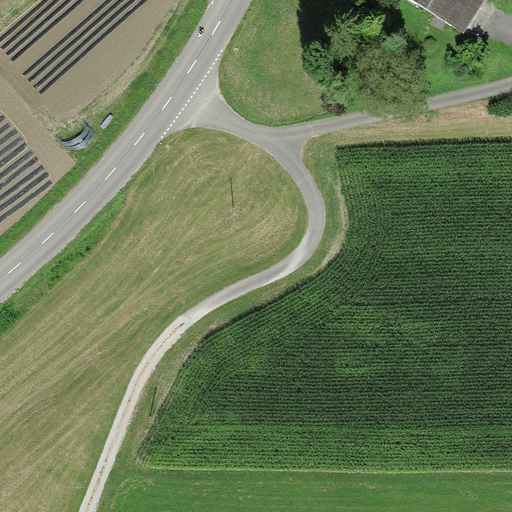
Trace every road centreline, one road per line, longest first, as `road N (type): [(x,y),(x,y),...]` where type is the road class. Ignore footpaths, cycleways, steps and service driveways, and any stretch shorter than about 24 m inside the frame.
road 1 (tertiary): [(229,0),(213,38),(135,145),(0,277)]
road 2 (track): [(83,511),(147,359),(170,331),(260,278)]
road 3 (track): [(174,97),(269,146),(313,206),(303,251),(260,278)]
road 4 (track): [(511,79),(269,146)]
